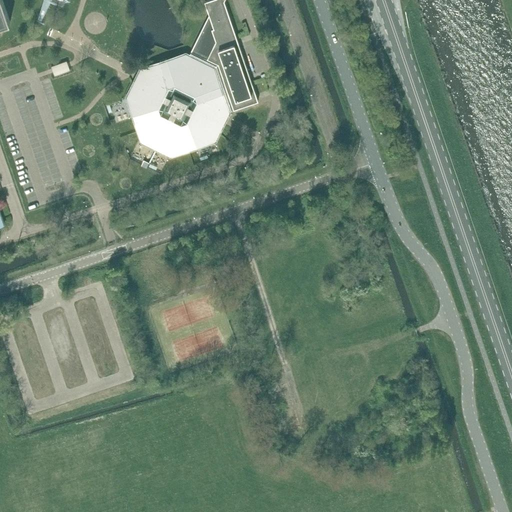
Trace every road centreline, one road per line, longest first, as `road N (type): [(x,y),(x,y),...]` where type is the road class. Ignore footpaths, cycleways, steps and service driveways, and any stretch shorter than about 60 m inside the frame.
road 1 (primary): [(511,374),(383,0)]
road 2 (unclassified): [(502,511),(470,417),(466,362),(446,298),(401,227),(375,163)]
road 3 (unclassified): [(47,275),(375,163)]
road 4 (unclassified): [(375,163),(319,0)]
